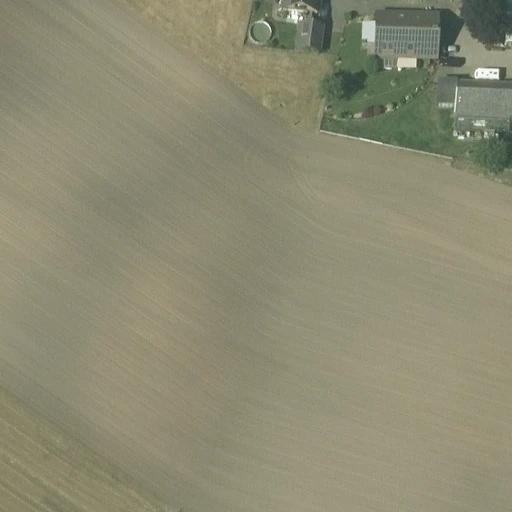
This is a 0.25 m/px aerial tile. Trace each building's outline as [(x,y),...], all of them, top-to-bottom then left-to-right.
[(284,0),(283,14),(317,17),(319,0),(284,0)] [(437,22),(376,20),(374,62),(376,62),(376,59),(393,59),(392,62),(436,64),(437,22)] [(322,31),(301,30),(298,55),(318,57),(322,31)] [(393,59),(376,59),(376,62),(375,72),(376,72),(392,73),(392,62),(393,59)] [(511,90),(457,88),(455,120),(510,123),(509,136),(511,136),(511,90)]
